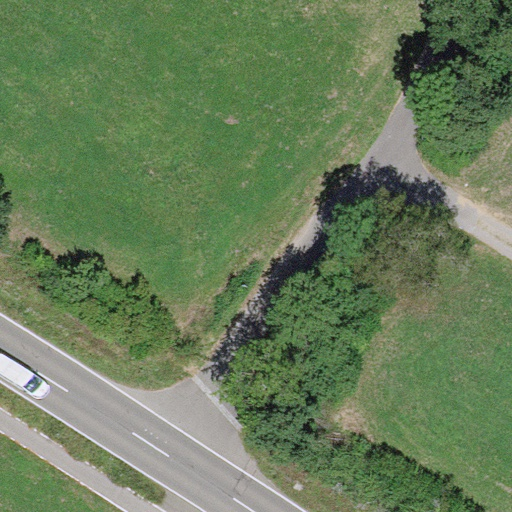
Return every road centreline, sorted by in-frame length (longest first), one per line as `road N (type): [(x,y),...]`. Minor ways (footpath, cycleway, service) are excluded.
road 1 (track): [(172,457),(324,223),(383,191)]
road 2 (secondary): [(256,511),(0,352)]
road 3 (track): [(383,191),(398,135),(467,0)]
road 4 (track): [(511,241),(450,202),(383,191)]
